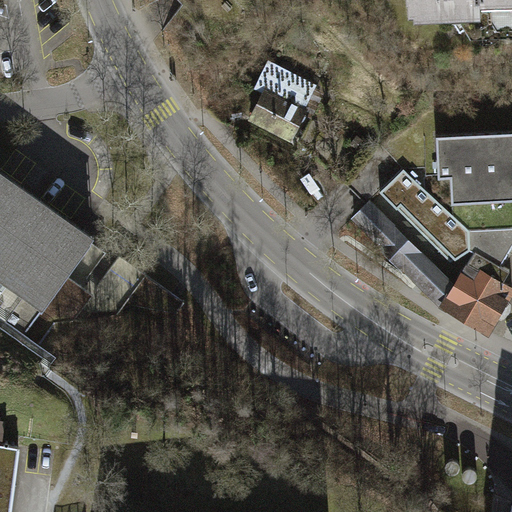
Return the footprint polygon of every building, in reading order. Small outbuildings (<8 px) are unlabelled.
[(511,0),(420,0),(421,28),(491,26),(491,11),(511,10),(511,0)] [(283,67),(253,124),(295,145),(324,88),(283,67)] [(511,132),(438,136),(440,174),(432,174),(433,186),(454,206),(454,215),(469,229),(511,226),(511,132)] [(470,248),(469,229),(454,215),(425,188),(425,168),(406,168),(381,191),(451,260),(470,248)] [(0,178),(0,324),(41,352),(84,290),(71,281),(96,245),(0,178)] [(444,303),(489,329),(511,290),(511,287),(503,284),(511,271),(502,266),(511,249),(511,226),(469,229),(470,248),(477,252),(454,288),(370,206),(358,218),(444,303)] [(186,301),(122,256),(101,286),(129,306),(177,313),(186,301)] [(0,511),(19,511),(28,451),(0,447),(0,511)]
